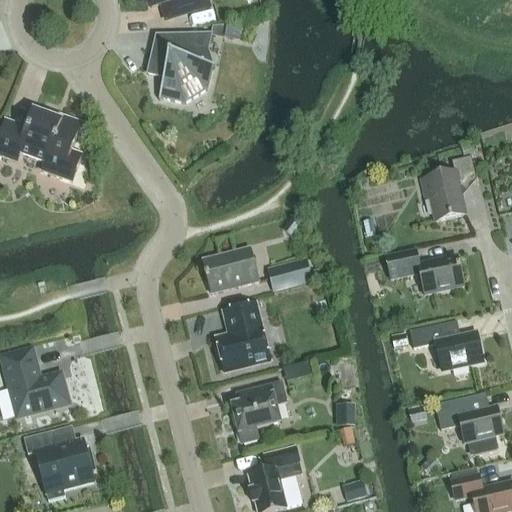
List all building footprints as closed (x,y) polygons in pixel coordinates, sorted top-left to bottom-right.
[(148,0),(151,10),(163,6),(168,20),(203,9),(200,0),(148,0)] [(212,37),(231,36),(231,25),(212,26),(212,37)] [(215,67),(204,65),(211,37),(184,38),(179,59),(153,53),(147,76),(164,80),(159,102),(160,102),(160,101),(186,106),(207,94),(213,68),(214,69),(215,67)] [(72,185),(82,157),(72,154),(82,126),(62,119),(60,123),(34,114),(28,131),(6,123),(0,139),(0,158),(17,165),(20,157),(45,166),(42,174),(72,185)] [(458,187),(476,183),(471,161),(452,165),(454,175),(421,183),(425,200),(430,199),(436,225),(465,218),(458,187)] [(282,232),(291,239),(301,225),(292,218),(282,232)] [(366,239),(375,237),(372,222),(363,224),(366,239)] [(212,297),(259,285),(250,251),(203,263),(207,278),(206,279),(207,282),(208,282),(212,297)] [(464,290),(457,259),(419,267),(416,253),(385,260),(390,283),(420,276),(424,298),(464,290)] [(313,285),(307,261),(268,272),(274,295),(313,285)] [(224,375),(270,363),(262,331),(260,332),(254,306),(225,314),(231,339),(216,343),(224,375)] [(483,365),(477,337),(445,344),(441,328),(410,335),(413,352),(436,347),(442,373),(483,365)] [(18,419),(67,407),(60,378),(39,384),(31,354),(3,361),(18,419)] [(282,370),(286,383),(314,375),(310,362),(282,370)] [(242,446),(258,442),(256,432),(280,426),(276,409),(287,406),(282,384),(253,392),(256,403),(233,409),(242,446)] [(495,454),(491,441),(503,438),(497,410),(470,417),(466,401),(435,409),(441,434),(460,429),(464,447),(471,445),(474,460),(497,455),(497,454),(495,454)] [(92,476),(97,475),(90,450),(86,452),(83,443),(57,449),(53,435),(24,442),(28,458),(36,456),(48,504),(65,500),(64,493),(94,485),(92,476)] [(257,511),(282,511),(287,511),(280,484),(303,478),(295,451),(264,459),(268,474),(248,479),(252,492),(249,493),(253,506),(255,505),(257,511)] [(432,459),(421,470),(430,479),(441,467),(432,459)] [(511,511),(511,485),(482,492),(478,478),(451,485),(455,503),(472,499),(475,511),(511,511)] [(363,483),(343,488),(347,504),(367,499),(363,483)]
